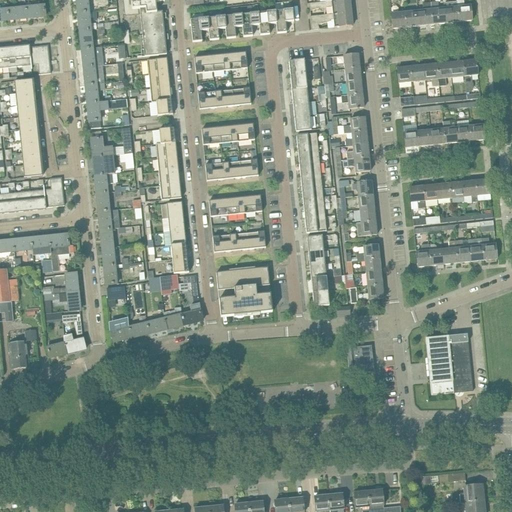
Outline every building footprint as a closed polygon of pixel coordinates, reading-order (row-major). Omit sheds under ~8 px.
[(89,13),(87,0),(76,0),(78,14),(89,13)] [(122,0),(124,17),(140,15),(144,56),(137,57),(137,58),(166,55),(162,12),(156,13),(155,3),(164,2),(164,0),(122,0)] [(348,0),(331,2),(331,1),(309,4),(310,11),(319,9),(319,10),(324,10),(329,9),(329,8),(332,7),(332,14),(332,15),(351,13),(349,0),(348,0)] [(44,6),(25,8),(27,19),(45,17),(44,6)] [(457,8),(459,22),(472,21),(470,6),(457,8)] [(27,19),(25,8),(7,10),(8,21),(27,19)] [(457,8),(444,9),(445,24),(459,22),(457,8)] [(445,24),(444,9),(431,10),(432,25),(445,24)] [(0,21),(8,21),(7,10),(0,10),(0,21)] [(277,24),(276,24),(277,34),(286,33),(285,23),(294,22),(292,10),(275,12),(277,24)] [(432,25),(431,10),(417,12),(419,27),(432,25)] [(277,24),(275,12),(258,14),(260,25),(259,26),(260,36),(269,35),(268,25),(276,24),(277,24)] [(419,27),(417,12),(404,13),(406,28),(419,27)] [(89,13),(78,14),(80,32),(90,30),(89,13)] [(332,15),(332,14),(310,17),(312,30),(319,30),(318,25),(331,22),(331,21),(333,20),(334,28),(352,27),(351,13),(332,15)] [(406,28),(404,13),(391,15),(392,29),(406,28)] [(260,25),(258,14),(241,15),(242,27),(243,37),(253,36),(252,26),(259,26),(260,25)] [(241,15),(224,17),(225,29),(226,39),(236,38),(235,28),(242,27),(241,15)] [(224,17),(207,19),(208,31),(209,41),(219,40),(218,30),(225,29),(224,17)] [(208,31),(207,19),(190,21),(192,42),(202,41),(201,32),(208,31)] [(92,49),(90,30),(80,32),(81,50),(92,49)] [(48,46),(32,48),(34,66),(38,65),(39,75),(50,74),(48,46)] [(32,48),(16,49),(18,67),(34,66),(32,48)] [(110,49),(110,56),(123,55),(122,48),(110,49)] [(16,49),(1,51),(3,69),(18,67),(16,49)] [(92,49),(81,50),(83,68),(94,67),(92,49)] [(245,53),(228,55),(230,71),(247,69),(245,53)] [(228,55),(211,57),(213,73),(230,71),(228,55)] [(345,70),(359,69),(358,55),(343,57),(345,70)] [(213,73),(211,57),(194,58),(196,74),(213,73)] [(148,75),(168,73),(167,59),(147,61),(148,75)] [(290,76),(305,75),(304,61),(289,62),(290,76)] [(463,62),(464,77),(478,76),(476,61),(463,62)] [(464,77),(463,62),(449,64),(451,78),(464,77)] [(449,64),(436,65),(438,80),(451,78),(449,64)] [(438,80),(436,65),(423,66),(425,81),(438,80)] [(102,66),(94,67),(83,68),(85,86),(96,85),(104,84),(102,66)] [(425,81),(423,66),(410,68),(411,83),(425,81)] [(411,83),(410,68),(397,69),(398,84),(411,83)] [(361,81),(359,69),(345,70),(346,83),(361,81)] [(168,73),(148,75),(150,89),(170,87),(168,73)] [(305,75),(290,76),(292,90),(307,89),(305,75)] [(15,94),(34,92),(32,80),(14,82),(15,94)] [(361,81),(346,83),(347,96),(362,95),(361,81)] [(98,103),(96,85),(85,86),(87,104),(98,103)] [(171,101),(170,87),(150,89),(151,103),(156,103),(171,101)] [(249,89),(232,91),(234,107),(251,105),(249,89)] [(307,89),(292,90),(293,104),(308,103),(307,89)] [(234,107),(232,91),(215,92),(217,108),(234,107)] [(35,104),(34,92),(15,94),(17,106),(35,104)] [(217,108),(215,92),(198,94),(199,110),(217,108)] [(362,95),(347,96),(341,97),(342,103),(348,102),(349,110),(357,109),(357,110),(358,110),(358,109),(364,108),(362,95)] [(413,97),(413,98),(414,106),(427,105),(426,98),(414,100),(413,97)] [(414,106),(413,98),(400,99),(401,107),(414,106)] [(127,108),(126,100),(116,101),(117,110),(127,108)] [(173,115),(171,101),(156,103),(157,117),(173,115)] [(308,103),(310,117),(316,116),(315,102),(308,103)] [(98,103),(87,104),(89,123),(90,130),(101,129),(100,119),(98,103)] [(310,117),(308,103),(293,104),(294,118),(310,117)] [(36,116),(35,104),(17,106),(18,118),(36,116)] [(428,113),(427,107),(414,109),(415,117),(415,114),(428,113)] [(415,117),(414,109),(401,110),(402,118),(415,117)] [(36,116),(18,118),(19,130),(37,128),(36,116)] [(311,131),(310,117),(294,118),(296,132),(311,131)] [(350,120),(350,125),(343,126),(344,134),(351,133),(366,132),(365,118),(350,120)] [(236,127),(237,142),(255,141),(253,125),(236,127)] [(469,127),(471,142),(484,140),(483,125),(469,127)] [(237,142),(236,127),(219,128),(220,144),(232,143),(237,142)] [(471,142),(469,127),(456,128),(458,143),(471,142)] [(37,128),(19,130),(20,142),(39,140),(37,128)] [(220,144),(219,128),(201,130),(203,146),(220,144)] [(458,143),(456,128),(443,130),(444,144),(458,143)] [(124,155),(132,154),(130,129),(122,130),(124,155)] [(160,145),(175,143),(174,129),(159,130),(160,144),(160,145)] [(443,130),(430,131),(431,146),(444,144),(443,130)] [(430,131),(416,132),(418,147),(431,146),(430,131)] [(93,158),(104,157),(101,132),(90,133),(93,158)] [(351,133),(352,139),(345,140),(345,147),(352,146),(367,145),(366,132),(351,133)] [(418,147),(416,132),(403,134),(405,148),(418,147)] [(298,150),(318,148),(316,134),(296,136),(298,150)] [(39,140),(20,142),(21,154),(40,152),(39,140)] [(160,145),(160,144),(155,145),(157,159),(177,157),(175,143),(160,145)] [(352,146),(353,151),(346,152),(347,160),(369,158),(367,145),(352,146)] [(319,162),(318,148),(298,150),(299,164),(319,162)] [(40,152),(21,154),(23,166),(41,164),(40,152)] [(125,163),(133,162),(132,154),(124,155),(119,155),(120,163),(125,163)] [(105,175),(104,157),(93,158),(94,176),(105,175)] [(177,157),(157,159),(158,173),(178,171),(177,157)] [(369,158),(347,160),(347,167),(354,166),(355,173),(370,172),(369,158)] [(239,162),(241,178),(258,176),(257,161),(239,162)] [(241,178),(239,162),(222,164),(224,180),(241,178)] [(320,176),(319,162),(299,164),(301,178),(320,176)] [(42,177),(41,164),(23,166),(24,178),(42,177)] [(224,180),(222,164),(205,166),(207,182),(224,180)] [(178,171),(158,173),(160,187),(180,185),(178,171)] [(112,175),(105,175),(94,176),(96,194),(107,193),(106,185),(113,184),(112,175)] [(320,176),(301,178),(302,192),(322,190),(320,176)] [(47,190),(48,208),(64,206),(61,179),(50,180),(51,190),(47,190)] [(340,199),(344,198),(342,185),(349,185),(348,179),(338,180),(340,199)] [(489,180),(475,182),(476,196),(490,195),(489,180)] [(358,197),(373,196),(371,182),(356,184),(358,197)] [(476,196),(475,182),(462,183),(463,198),(470,197),(471,201),(473,203),(477,202),(476,196)] [(462,183),(448,184),(450,199),(463,198),(462,183)] [(448,184),(435,186),(437,201),(450,199),(448,184)] [(181,199),(180,185),(160,187),(161,201),(181,199)] [(437,201),(435,186),(422,187),(424,209),(429,208),(428,201),(437,201)] [(424,209),(422,187),(409,188),(411,203),(417,202),(418,210),(424,209)] [(47,190),(31,192),(33,210),(48,208),(47,190)] [(322,190),(302,192),(303,206),(323,204),(322,190)] [(31,192),(16,193),(17,211),(33,210),(31,192)] [(16,193),(0,195),(2,213),(17,211),(16,193)] [(109,212),(107,193),(96,194),(98,213),(109,212)] [(260,196),(243,198),(245,214),(262,212),(260,196)] [(373,196),(358,197),(359,210),(374,209),(373,196)] [(245,214),(243,198),(226,200),(227,216),(245,214)] [(227,216),(226,200),(209,202),(210,218),(227,216)] [(183,217),(182,203),(166,204),(168,218),(183,217)] [(323,204),(303,206),(305,220),(325,218),(323,204)] [(374,209),(359,210),(361,223),(375,222),(374,209)] [(109,212),(98,213),(100,231),(111,229),(109,212)] [(339,225),(347,225),(345,212),(338,213),(339,225)] [(184,231),(183,217),(168,218),(169,232),(184,231)] [(326,232),(325,218),(305,220),(306,234),(326,232)] [(375,222),(361,223),(356,224),(358,237),(377,235),(375,222)] [(347,225),(339,225),(339,226),(343,226),(344,242),(349,242),(347,225)] [(113,248),(111,229),(100,231),(102,249),(113,248)] [(186,245),(184,231),(169,232),(164,233),(166,247),(171,246),(186,245)] [(247,234),(248,250),(265,248),(264,232),(247,234)] [(248,250),(247,234),(229,236),(231,252),(248,250)] [(67,236),(49,237),(50,248),(69,247),(67,236)] [(231,252),(229,236),(212,237),(214,253),(231,252)] [(308,252),(323,250),(322,236),(307,238),(308,252)] [(49,237),(31,239),(32,250),(32,256),(51,254),(50,248),(49,237)] [(32,250),(31,239),(13,241),(14,252),(32,250)] [(14,252),(13,241),(0,242),(0,253),(2,253),(2,258),(14,257),(14,252)] [(187,259),(186,245),(171,246),(172,260),(187,259)] [(430,267),(428,245),(421,246),(422,252),(416,253),(417,268),(430,267)] [(429,245),(428,245),(430,267),(444,265),(442,250),(437,251),(436,247),(434,245),(429,246),(429,245)] [(495,245),(482,246),(483,261),(497,260),(495,245)] [(364,261),(379,259),(378,246),(363,247),(364,261)] [(483,261),(482,246),(469,248),(470,262),(483,261)] [(115,266),(113,248),(102,249),(104,267),(115,266)] [(470,262),(469,248),(455,249),(457,264),(470,262)] [(455,249),(442,250),(444,265),(457,264),(455,249)] [(323,250),(308,252),(310,266),(325,264),(323,250)] [(189,273),(187,259),(172,260),(174,274),(189,273)] [(381,272),(379,259),(364,261),(366,274),(381,272)] [(325,264),(310,266),(311,280),(326,278),(325,264)] [(115,266),(104,267),(106,285),(117,284),(115,266)] [(221,318),(247,315),(272,313),(268,268),(255,269),(255,268),(254,268),(255,273),(243,274),(243,271),(236,271),(236,275),(230,275),(229,271),(229,272),(216,273),(219,304),(221,318)] [(6,270),(4,270),(0,270),(0,314),(4,314),(5,324),(12,323),(10,303),(17,302),(16,288),(8,289),(6,270)] [(381,272),(366,274),(367,287),(382,285),(381,272)] [(67,294),(78,293),(76,274),(65,275),(67,294)] [(182,315),(184,326),(202,321),(200,311),(196,276),(183,277),(183,284),(191,283),(193,303),(195,303),(195,305),(190,307),(191,313),(182,315)] [(163,289),(174,287),(172,278),(162,279),(163,289)] [(327,292),(326,278),(311,280),(312,294),(327,292)] [(382,285),(367,287),(369,308),(378,307),(378,301),(379,300),(379,299),(383,299),(382,285)] [(116,322),(113,297),(125,295),(124,287),(106,289),(110,323),(116,322)] [(354,289),(354,288),(349,289),(351,304),(357,304),(356,288),(354,289)] [(327,292),(312,294),(314,308),(329,306),(327,292)] [(59,294),(54,295),(41,296),(42,302),(50,301),(59,300),(59,303),(68,302),(69,312),(80,311),(78,293),(67,294),(59,294)] [(50,301),(42,302),(43,314),(51,313),(50,301)] [(336,308),(337,316),(350,315),(349,307),(336,308)] [(175,311),(163,314),(164,319),(167,330),(184,326),(182,315),(176,316),(175,311)] [(151,322),(146,324),(149,334),(167,330),(164,319),(163,314),(162,314),(162,313),(150,316),(151,322)] [(81,322),(80,315),(62,317),(63,324),(81,322)] [(131,339),(129,328),(128,320),(110,324),(111,332),(113,343),(131,339)] [(149,334),(146,324),(129,328),(131,339),(149,334)] [(24,332),(25,342),(37,341),(36,331),(24,332)] [(467,335),(458,336),(425,339),(430,384),(433,384),(434,396),(454,394),(453,391),(461,390),(462,393),(473,392),(467,335)] [(65,344),(67,354),(85,350),(83,339),(72,342),(71,336),(64,338),(64,344),(65,344)] [(36,341),(9,344),(10,360),(12,370),(28,368),(28,366),(38,365),(36,341)] [(65,344),(64,344),(47,348),(49,359),(67,354),(65,344)] [(346,346),(349,375),(373,373),(370,354),(372,354),(371,346),(353,348),(352,346),(346,346)] [(448,483),(465,481),(464,473),(447,475),(448,483)] [(431,484),(439,483),(438,476),(424,477),(425,485),(431,485),(431,484)] [(465,503),(483,501),(482,486),(464,487),(465,503)] [(383,511),(382,491),(368,492),(369,507),(377,506),(377,511),(383,511)] [(369,511),(369,507),(368,492),(354,493),(355,511),(369,511)] [(343,511),(342,495),(328,496),(329,511),(343,511)] [(315,511),(329,511),(328,496),(314,497),(315,511)] [(303,511),(302,498),(288,500),(289,511),(303,511)] [(275,511),(289,511),(288,500),(274,501),(275,511)] [(484,511),(483,501),(465,503),(466,511),(484,511)] [(263,511),(262,502),(248,504),(248,511),(263,511)]
